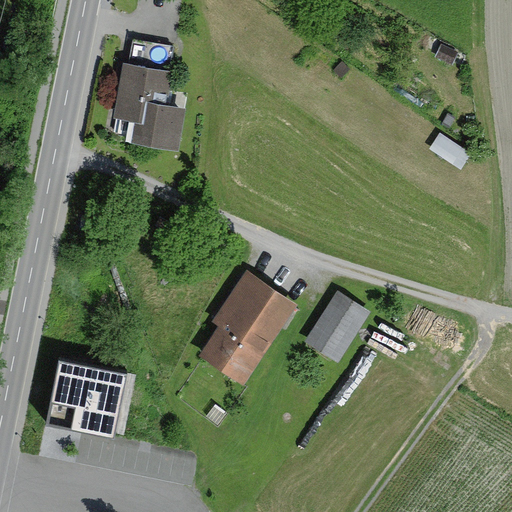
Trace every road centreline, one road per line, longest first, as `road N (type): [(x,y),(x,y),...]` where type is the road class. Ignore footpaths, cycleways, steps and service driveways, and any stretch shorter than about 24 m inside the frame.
road 1 (track): [(79,151),(262,239),(511,314)]
road 2 (secondary): [(0,450),(92,0)]
road 3 (track): [(490,311),(488,349),(365,511)]
